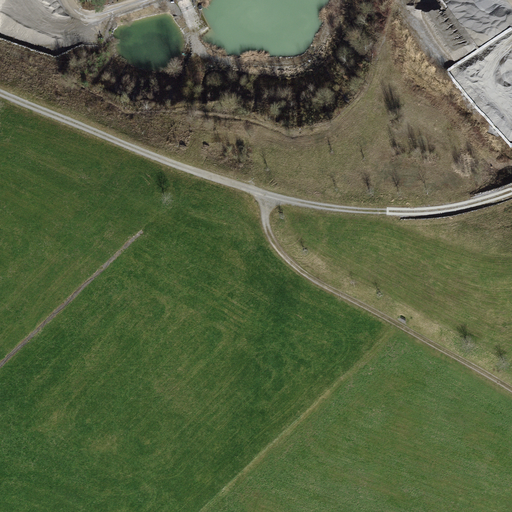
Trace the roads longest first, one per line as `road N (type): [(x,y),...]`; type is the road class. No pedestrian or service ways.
road 1 (track): [(0,41),(37,64),(101,139),(258,192),(270,239),(288,260),(495,382)]
road 2 (track): [(145,0),(80,20),(29,0)]
